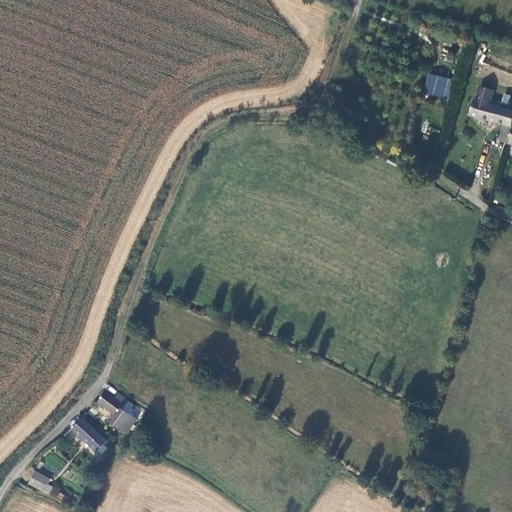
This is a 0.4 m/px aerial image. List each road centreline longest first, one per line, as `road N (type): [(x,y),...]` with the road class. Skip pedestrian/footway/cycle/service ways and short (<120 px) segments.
road 1 (track): [(318,108),(247,118),(213,132),(188,163),(104,378)]
road 2 (unclassified): [(358,0),(318,108),(511,222)]
road 3 (unclassified): [(104,378),(0,493)]
